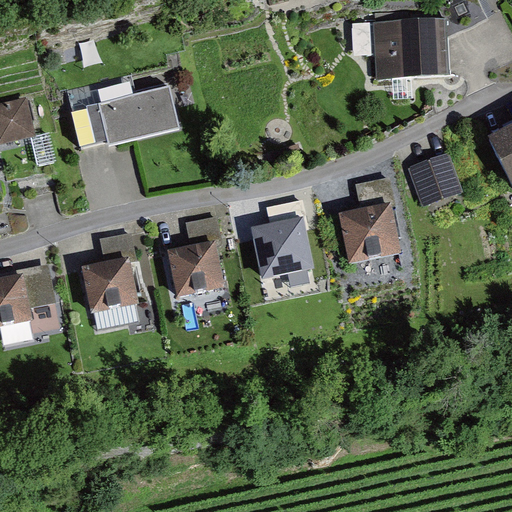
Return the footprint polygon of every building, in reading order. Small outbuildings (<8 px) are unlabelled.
[(457,36),(386,38),(388,103),(458,101),(457,36)] [(169,90),(73,112),(82,151),(95,148),(179,129),(169,90)] [(27,97),(0,103),(0,144),(37,136),(27,97)] [(462,179),(427,192),(442,232),(477,219),(462,179)] [(272,225),(252,229),(262,280),(315,269),(301,203),(284,206),(269,210),(272,225)] [(192,245),(169,250),(179,297),(223,288),(216,249),(223,247),(217,218),(203,221),(188,224),(192,245)] [(105,263),(82,267),(90,312),(138,303),(131,264),(137,262),(132,234),(114,237),(101,240),(105,263)] [(407,234),(357,242),(367,298),(417,290),(407,234)] [(19,275),(0,278),(0,327),(32,321),(30,310),(58,305),(50,264),(33,268),(18,271),(19,275)]
